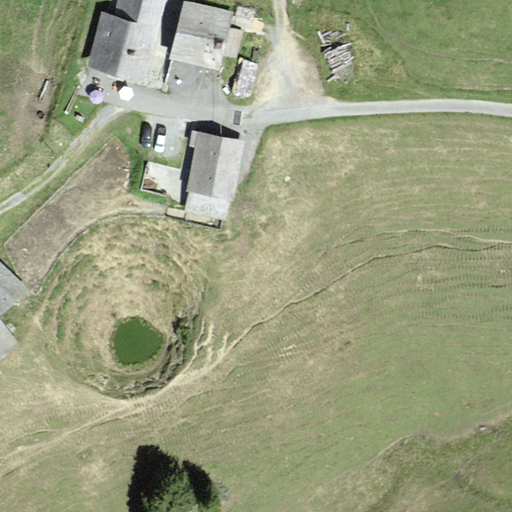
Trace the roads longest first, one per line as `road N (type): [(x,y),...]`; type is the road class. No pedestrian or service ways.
road 1 (track): [(0,203),(120,107),(142,99),(220,113),(295,111)]
road 2 (track): [(295,111),(511,111)]
